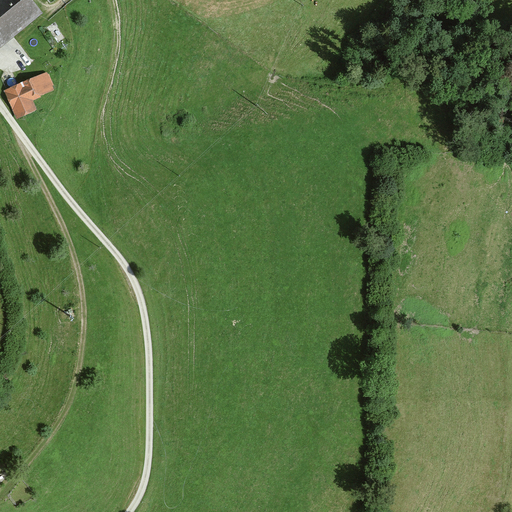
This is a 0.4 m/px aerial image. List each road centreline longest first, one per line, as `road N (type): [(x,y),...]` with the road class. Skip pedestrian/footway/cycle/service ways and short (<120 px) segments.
road 1 (track): [(20,133),(120,257),(139,293),(149,452),(129,511)]
road 2 (track): [(0,498),(69,401),(84,316),(70,243),(20,133)]
